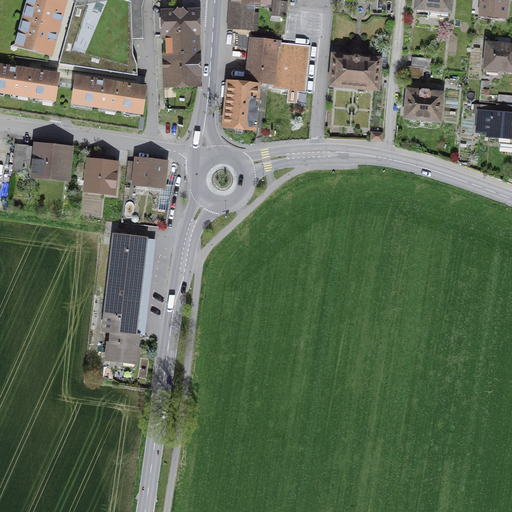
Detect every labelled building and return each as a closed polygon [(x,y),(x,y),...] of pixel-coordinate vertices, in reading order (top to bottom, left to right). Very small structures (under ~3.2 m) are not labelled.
[(28,0),(15,48),(50,58),(66,2),(60,0),(28,0)] [(128,0),(76,0),(58,66),(137,77),(131,58),(128,3),(128,0)] [(131,0),(133,40),(145,39),(142,0),(131,0)] [(235,0),(235,4),(231,4),(229,29),(251,31),(253,12),(246,11),(247,0),(267,2),(267,0),(235,0)] [(453,0),(414,0),(413,11),(452,15),(453,0)] [(479,0),(478,19),(509,22),(510,0),(479,0)] [(272,1),(271,16),(286,17),(287,2),(272,1)] [(160,49),(201,48),(200,10),(159,11),(160,49)] [(277,43),(252,40),(247,82),(257,83),(272,84),(276,54),(287,55),(288,44),(277,43)] [(511,46),(485,45),(483,72),(511,74),(511,46)] [(202,88),(201,48),(160,49),(161,89),(202,88)] [(352,58),(334,57),(332,85),(377,89),(379,60),(361,59),(362,55),(357,54),(353,54),(352,58)] [(431,59),(415,58),(414,67),(424,68),(430,68),(431,59)] [(0,92),(55,99),(59,74),(0,66),(0,92)] [(414,67),(409,66),(408,77),(423,78),(424,68),(414,67)] [(144,113),(148,89),(75,79),(71,102),(144,113)] [(230,85),(226,125),(253,128),(257,83),(247,82),(247,86),(230,85)] [(444,93),(404,90),(402,122),(441,125),(444,93)] [(511,99),(500,98),(499,107),(511,107),(511,99)] [(511,114),(478,112),(476,134),(486,135),(486,140),(511,142),(511,114)] [(383,133),(371,132),(371,141),(382,142),(383,133)] [(74,148),(33,143),(29,180),(70,184),(74,148)] [(29,148),(16,147),(15,167),(27,168),(29,148)] [(87,160),(83,194),(115,197),(119,163),(87,160)] [(133,160),(131,188),(166,191),(168,163),(133,160)] [(107,335),(136,338),(148,239),(110,235),(98,334),(107,335)] [(136,338),(107,335),(104,361),(138,365),(141,339),(136,338)]
